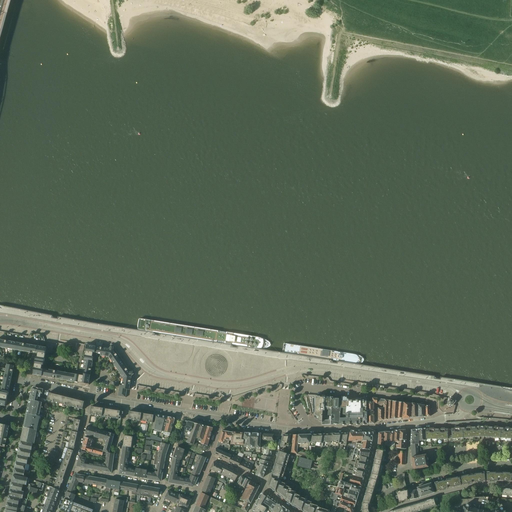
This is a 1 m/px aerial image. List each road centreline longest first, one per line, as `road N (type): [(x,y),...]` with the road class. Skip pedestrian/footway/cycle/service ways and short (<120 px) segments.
road 1 (residential): [(0,319),(120,340),(148,368),(192,380),(236,385),(317,367),(462,393)]
road 2 (residential): [(311,429),(297,404),(305,387),(427,399),(437,420)]
road 3 (residential): [(511,485),(470,486),(382,511)]
